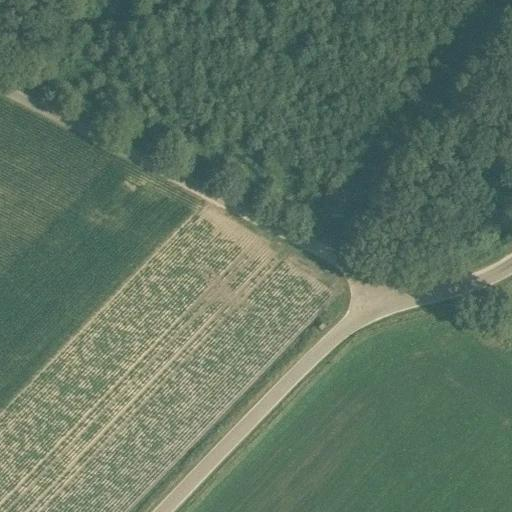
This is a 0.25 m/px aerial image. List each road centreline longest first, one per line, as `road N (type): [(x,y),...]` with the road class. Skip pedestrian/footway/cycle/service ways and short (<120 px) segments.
road 1 (unclassified): [(371,299),(345,260),(0,89)]
road 2 (unclassified): [(160,511),(371,299)]
road 3 (unclassified): [(371,299),(488,272),(511,258)]
